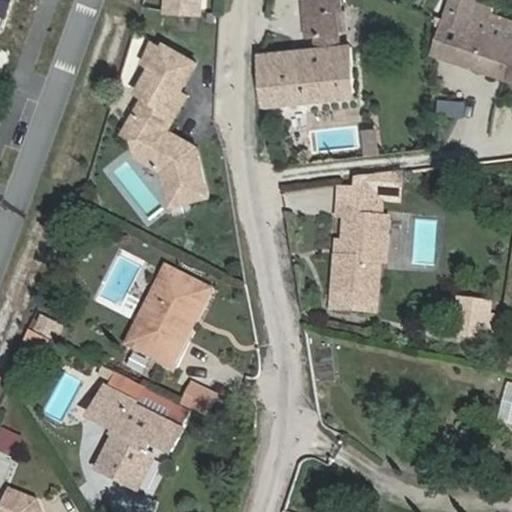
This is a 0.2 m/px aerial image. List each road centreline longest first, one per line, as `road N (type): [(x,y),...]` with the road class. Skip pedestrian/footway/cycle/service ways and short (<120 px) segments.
road 1 (residential): [(273,511),(296,438),(290,360),(240,114),(250,0)]
road 2 (residential): [(88,0),(0,242)]
